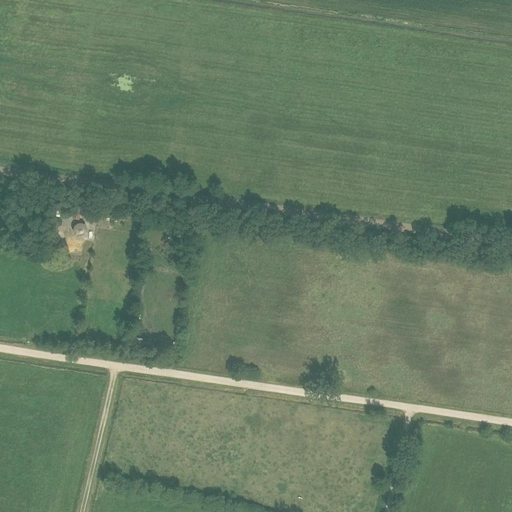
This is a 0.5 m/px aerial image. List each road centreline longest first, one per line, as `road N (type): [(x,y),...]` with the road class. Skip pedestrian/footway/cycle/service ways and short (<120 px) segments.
road 1 (track): [(511,419),(0,343)]
road 2 (track): [(511,243),(0,172)]
road 3 (track): [(80,511),(115,362)]
